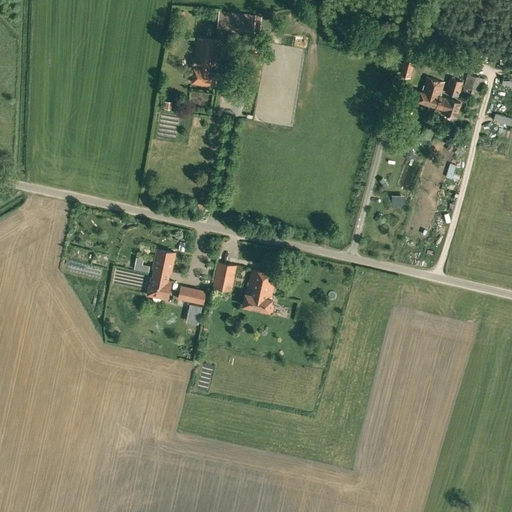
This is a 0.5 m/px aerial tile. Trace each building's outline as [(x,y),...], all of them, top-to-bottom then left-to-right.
[(216,28),(254,32),(256,15),(219,10),(216,28)] [(191,82),(213,85),(220,40),(197,38),(191,82)] [(252,52),(247,79),(259,81),(263,54),(252,52)] [(440,68),(450,68),(451,55),(437,54),(437,64),(440,64),(440,68)] [(403,59),(399,76),(409,79),(414,62),(403,59)] [(415,65),(419,70),(425,65),(421,60),(415,65)] [(468,109),(476,112),(485,79),(467,74),(460,100),(466,102),(468,96),(471,97),(468,109)] [(417,101),(437,107),(440,96),(444,83),(426,77),(421,91),(420,90),(417,101)] [(445,92),(458,96),(463,81),(450,77),(445,92)] [(460,102),(440,96),(437,107),(442,109),(442,112),(456,116),(460,102)] [(434,129),(427,126),(424,136),(430,139),(434,129)] [(450,161),(449,173),(456,174),(457,162),(450,161)] [(196,210),(202,212),(204,205),(198,203),(196,210)] [(161,275),(169,276),(170,272),(175,252),(156,248),(152,268),(154,269),(153,273),(161,275)] [(218,261),(212,286),(231,291),(234,278),(236,265),(218,261)] [(242,305),(269,311),(269,310),(271,310),(273,303),(271,302),(272,298),(270,298),(276,274),(251,268),(246,294),(245,293),(242,305)] [(168,283),(169,276),(161,275),(153,273),(152,277),(150,276),(147,295),(167,299),(170,283),(168,283)] [(178,298),(190,300),(193,288),(180,285),(178,298)] [(205,291),(193,288),(190,300),(203,303),(205,291)] [(201,306),(190,304),(187,314),(199,317),(201,306)]
